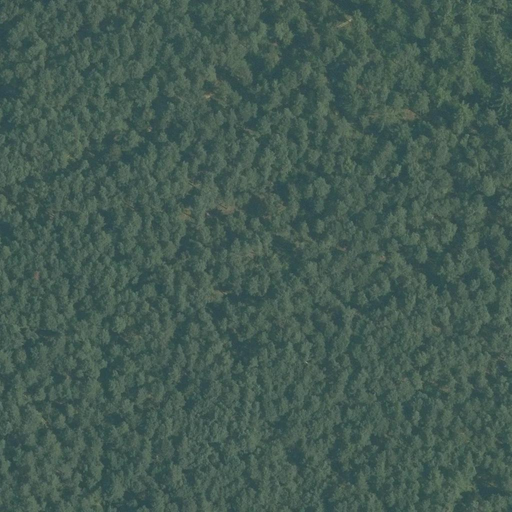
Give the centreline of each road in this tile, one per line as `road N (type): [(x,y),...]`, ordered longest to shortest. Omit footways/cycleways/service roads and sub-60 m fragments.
road 1 (track): [(15,373),(351,169)]
road 2 (track): [(0,228),(314,42)]
road 3 (track): [(0,112),(166,0)]
road 4 (track): [(351,169),(511,119)]
road 5 (track): [(107,511),(15,373)]
road 6 (track): [(351,169),(314,42)]
